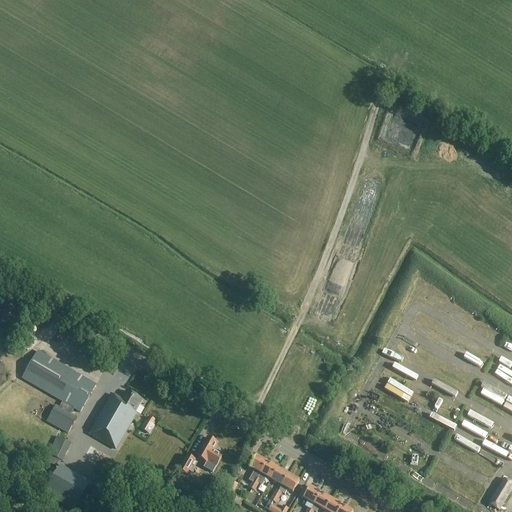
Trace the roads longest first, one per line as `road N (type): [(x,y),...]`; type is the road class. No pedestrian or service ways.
road 1 (tertiary): [(399,511),(0,281)]
road 2 (track): [(247,424),(302,313),(386,77)]
road 3 (unknown): [(511,428),(353,337),(379,292)]
road 4 (unknown): [(353,337),(336,366),(315,371),(278,442)]
